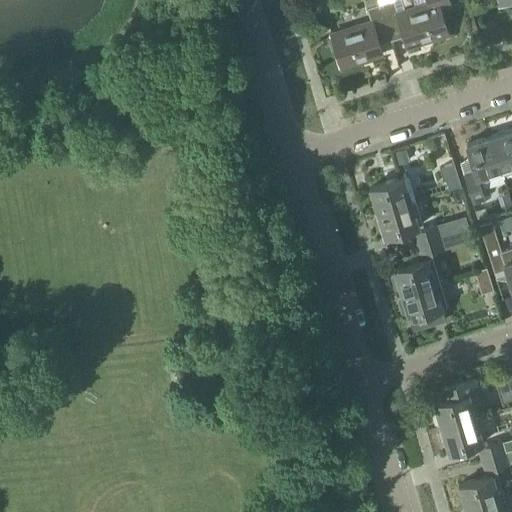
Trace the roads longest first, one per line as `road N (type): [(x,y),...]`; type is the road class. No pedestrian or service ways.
road 1 (residential): [(362,381),(292,153)]
road 2 (residential): [(292,153),(511,84)]
road 3 (residential): [(292,153),(248,0)]
road 4 (residential): [(362,381),(511,337)]
road 5 (residential): [(402,511),(362,381)]
